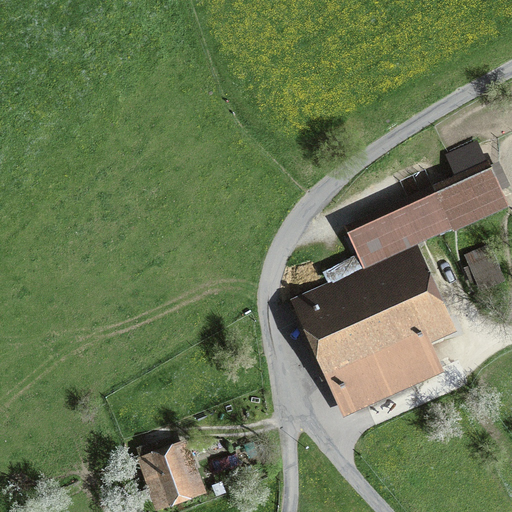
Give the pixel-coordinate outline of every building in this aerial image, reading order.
[(349,233),(363,265),(501,203),(493,187),(505,182),(498,166),(349,233)] [(466,255),(481,289),(502,279),(488,245),(466,255)] [(330,276),(360,266),(357,256),(327,265),(330,276)] [(305,310),(350,410),(438,370),(421,331),(441,322),(414,261),(305,310)] [(155,480),(162,499),(194,487),(181,452),(143,465),(149,482),(155,480)]
